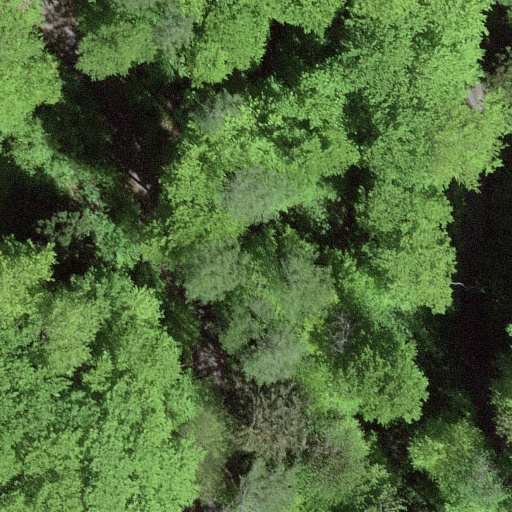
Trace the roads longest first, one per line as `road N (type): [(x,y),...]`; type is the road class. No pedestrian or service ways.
road 1 (track): [(224,511),(180,251),(105,97),(27,0)]
road 2 (track): [(511,462),(465,357),(481,110),(463,0)]
